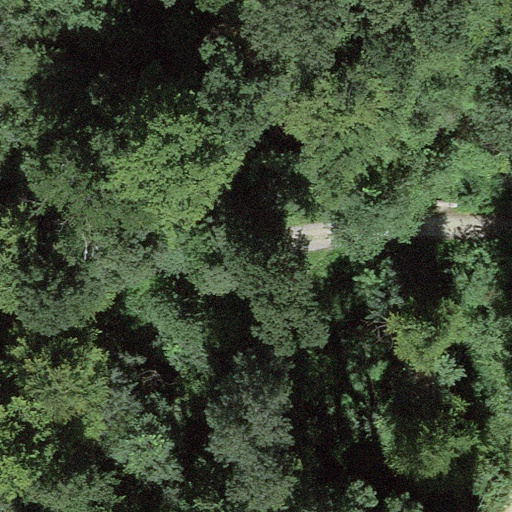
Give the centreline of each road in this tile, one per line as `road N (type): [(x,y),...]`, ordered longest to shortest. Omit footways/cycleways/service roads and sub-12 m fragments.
road 1 (track): [(0,285),(268,238)]
road 2 (track): [(268,238),(511,235)]
road 3 (track): [(511,250),(422,434)]
